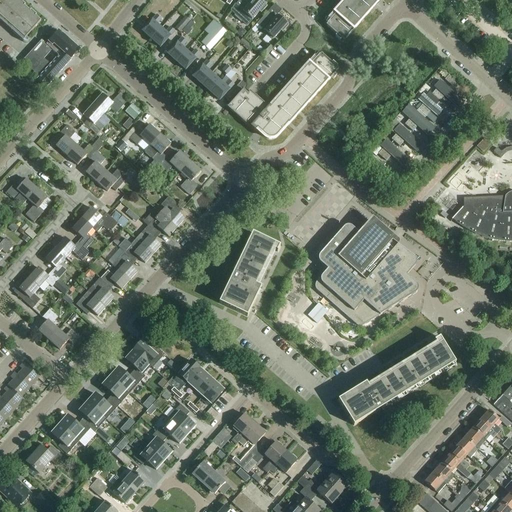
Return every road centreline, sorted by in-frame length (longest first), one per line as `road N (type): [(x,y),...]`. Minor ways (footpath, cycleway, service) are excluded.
road 1 (residential): [(244,181),(302,136),(404,4)]
road 2 (residential): [(320,393),(248,330),(156,283)]
road 3 (residential): [(244,181),(98,50)]
road 4 (unclassified): [(511,348),(387,486)]
road 5 (tertiary): [(0,160),(98,50)]
road 6 (residential): [(156,283),(244,181)]
road 7 (residential): [(490,82),(399,180)]
road 8 (residential): [(66,381),(156,283)]
road 9 (residential): [(358,459),(323,454),(250,390)]
road 10 (residential): [(0,289),(84,191)]
